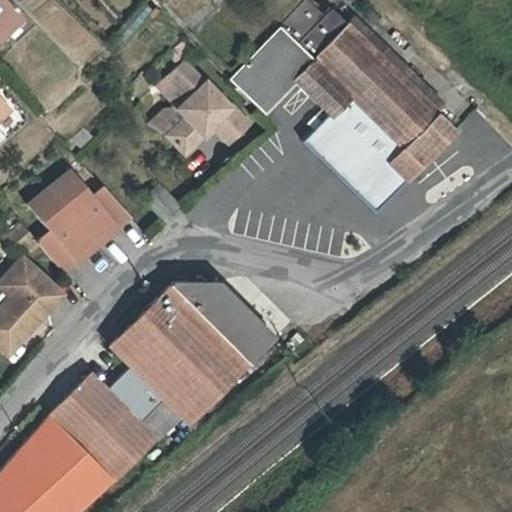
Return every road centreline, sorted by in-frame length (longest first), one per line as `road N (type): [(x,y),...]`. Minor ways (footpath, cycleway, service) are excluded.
road 1 (unclassified): [(511,170),(367,271),(347,276),(162,249),(136,262),(102,302)]
road 2 (unknown): [(184,249),(300,139)]
road 3 (residential): [(102,302),(0,421)]
